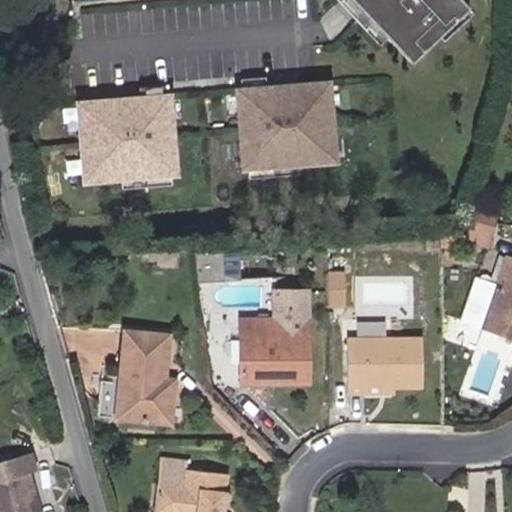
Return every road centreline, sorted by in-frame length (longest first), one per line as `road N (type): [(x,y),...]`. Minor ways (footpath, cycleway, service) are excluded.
road 1 (residential): [(0,136),(96,511)]
road 2 (residential): [(511,435),(482,446),(348,443),(315,459),(293,511)]
